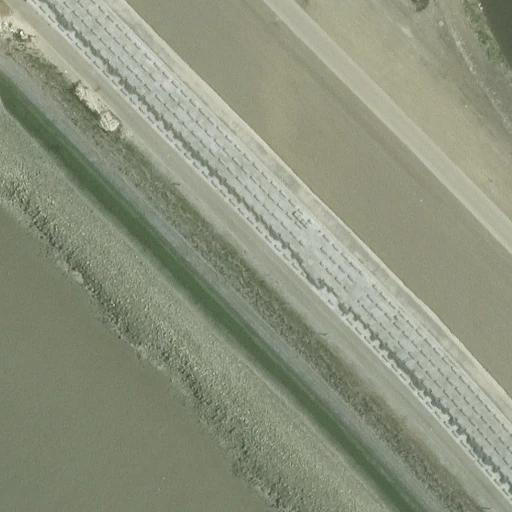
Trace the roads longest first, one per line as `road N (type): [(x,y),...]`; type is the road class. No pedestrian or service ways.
road 1 (residential): [(511,240),(364,91)]
road 2 (unclassified): [(364,91),(275,0)]
